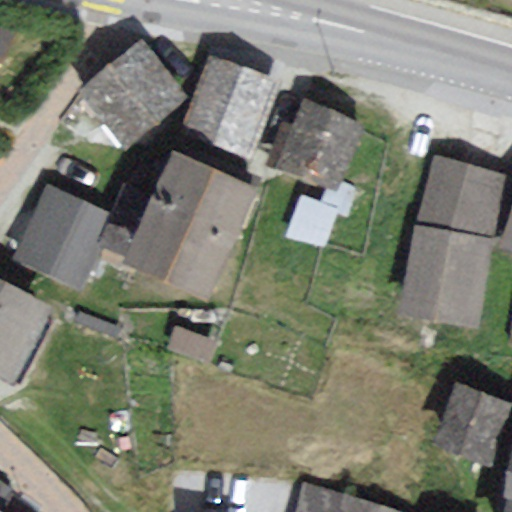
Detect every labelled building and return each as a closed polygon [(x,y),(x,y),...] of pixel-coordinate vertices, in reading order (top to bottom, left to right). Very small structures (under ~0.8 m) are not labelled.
[(178,94),(139,48),(87,90),(126,137),(178,94)] [(244,71),(212,59),(187,128),(248,150),(273,81),(244,71)] [(356,127),(311,108),(288,163),(333,182),(356,127)] [(251,188),(176,156),(131,260),(206,292),(240,214),(251,188)] [(505,176),(436,161),(423,225),(490,240),(505,176)] [(104,214),(50,191),(42,209),(22,257),(76,280),(104,214)] [(472,324),(490,240),(423,225),(404,309),(434,315),(472,324)] [(44,309),(0,288),(0,366),(13,373),(44,309)] [(506,403),(458,387),(440,441),(460,448),(487,458),(506,403)] [(386,511),(311,491),(305,511),(386,511)]
